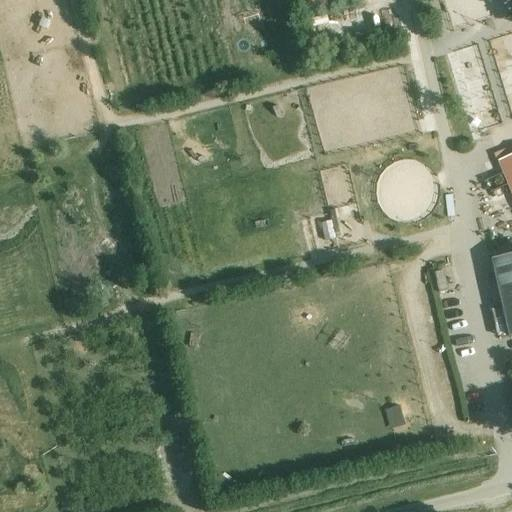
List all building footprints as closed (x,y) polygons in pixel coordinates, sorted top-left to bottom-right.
[(318,5),(322,24),(345,19),(341,0),(318,5)] [(408,91),(388,95),(390,106),(410,102),(408,91)] [(511,159),(500,164),(511,193),(511,159)] [(322,213),(340,212),(339,190),(322,191),(322,213)] [(511,254),(491,259),(509,338),(511,336),(511,254)] [(304,324),(319,321),(312,295),(298,299),(304,324)] [(399,406),(384,410),(389,430),(405,426),(399,406)]
